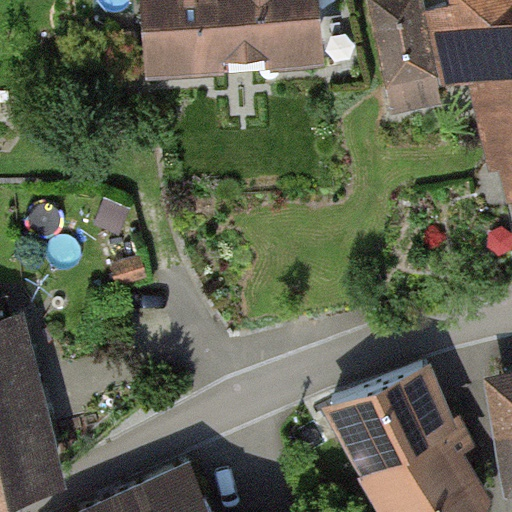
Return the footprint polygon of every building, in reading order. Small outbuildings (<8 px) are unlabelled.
[(146,0),(150,58),(324,47),(320,0),(146,0)] [(511,0),(436,0),(424,3),(423,0),(370,0),(394,110),(445,99),(440,74),(483,65),(511,200),(511,0)] [(25,299),(0,305),(0,481),(68,464),(25,299)] [(365,462),(456,416),(429,354),(326,392),(365,462)] [(511,358),(487,362),(505,479),(511,477),(511,358)] [(456,416),(365,462),(362,463),(387,511),(441,511),(479,492),(488,488),(465,443),(475,438),(462,412),(456,416)] [(223,511),(191,451),(54,511),(277,511),(274,499),(223,511)] [(441,511),(479,511),(479,492),(441,511)]
